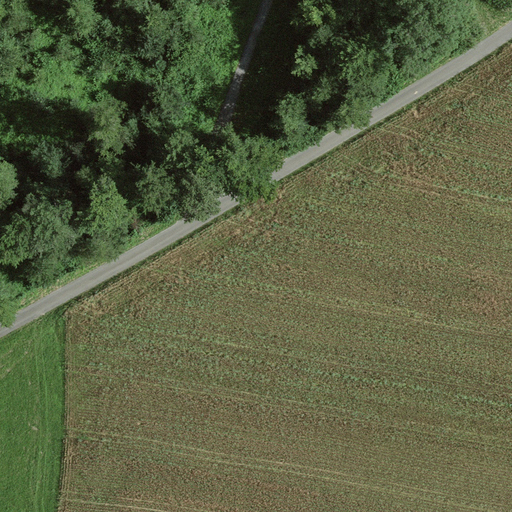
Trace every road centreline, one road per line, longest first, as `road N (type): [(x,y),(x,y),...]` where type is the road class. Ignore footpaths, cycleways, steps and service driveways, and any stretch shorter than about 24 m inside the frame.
road 1 (unclassified): [(511,33),(0,333)]
road 2 (track): [(268,0),(196,183),(158,246)]
